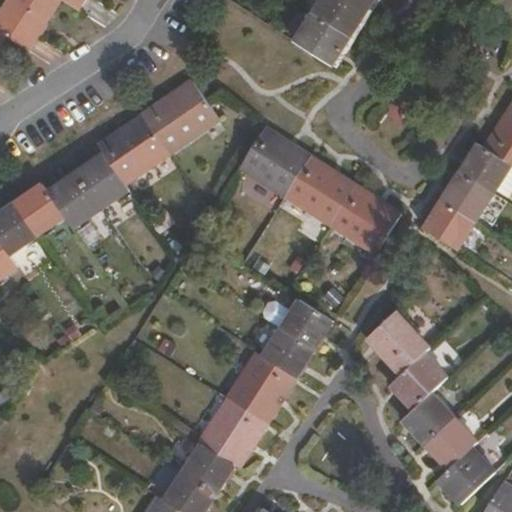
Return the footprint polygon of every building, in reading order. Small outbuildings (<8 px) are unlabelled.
[(30,51),(61,2),(58,0),(10,0),(0,17),(0,31),(6,35),(30,51)] [(78,14),(87,0),(58,0),(61,2),(78,14)] [(352,38),(369,11),(352,0),(323,0),(314,15),(352,38)] [(352,0),(369,11),(375,0),(352,0)] [(333,67),(352,38),(314,15),(296,44),(333,67)] [(168,155),(217,121),(191,83),(141,117),(168,155)] [(511,166),(511,102),(485,148),(510,165),(511,166)] [(125,185),(168,155),(141,117),(98,147),(103,154),(125,185)] [(284,199),(309,157),(265,129),(239,171),(284,199)] [(492,194),(510,165),(485,148),(477,143),(459,172),(492,194)] [(125,185),(103,154),(75,174),(101,212),(130,192),(125,185)] [(329,228),(356,186),(309,157),(284,199),(329,228)] [(473,222),(492,194),(459,172),(441,200),(473,222)] [(101,212),(75,174),(47,193),(68,223),(74,231),(101,212)] [(68,223),(47,193),(42,184),(12,205),(39,243),(68,223)] [(373,256),(400,214),(356,186),(329,228),(373,256)] [(455,250),(473,222),(441,200),(423,229),(455,250)] [(39,243),(12,205),(0,213),(0,245),(12,262),(39,243)] [(12,262),(0,245),(0,281),(17,269),(12,262)] [(314,350),(332,322),(299,301),(281,329),(314,350)] [(423,355),(430,349),(395,313),(366,340),(400,377),(423,355)] [(314,350),(281,329),(263,357),(296,378),(314,350)] [(296,378),(263,357),(253,351),(223,397),(266,425),(296,378)] [(435,389),(446,379),(423,355),(400,377),(389,387),(412,412),(435,389)] [(461,415),(435,389),(412,412),(401,422),(425,448),(461,415)] [(238,470),(266,425),(223,397),(194,442),(197,444),(234,468),(238,470)] [(473,449),(484,439),(461,415),(425,448),(449,473),(473,449)] [(215,497),(234,468),(197,444),(178,473),(215,497)] [(460,507),(496,474),(473,449),(449,473),(438,483),(460,507)] [(173,511),(205,511),(215,497),(178,473),(159,502),(173,511)] [(486,511),(511,511),(511,492),(501,485),(486,511)] [(173,511),(159,502),(157,501),(150,511),(173,511)]
